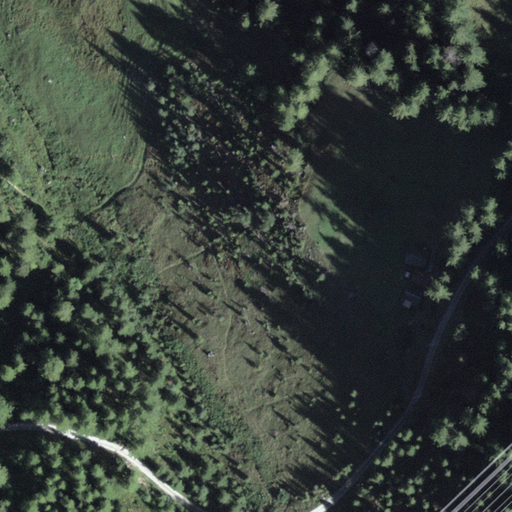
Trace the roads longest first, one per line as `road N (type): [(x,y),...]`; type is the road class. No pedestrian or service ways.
road 1 (track): [(511,218),(461,283),(411,407),(318,511)]
road 2 (track): [(201,511),(110,445),(0,428)]
